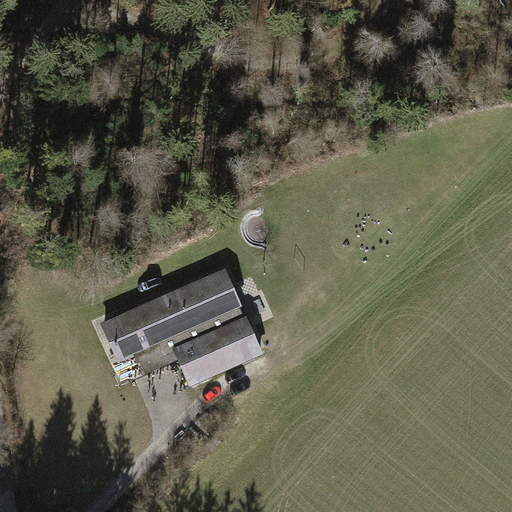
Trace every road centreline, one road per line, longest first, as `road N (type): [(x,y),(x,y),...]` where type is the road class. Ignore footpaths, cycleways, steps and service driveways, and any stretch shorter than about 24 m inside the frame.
road 1 (track): [(70,13),(166,28),(232,57),(292,66),(333,52),(384,0)]
road 2 (track): [(100,511),(210,401)]
